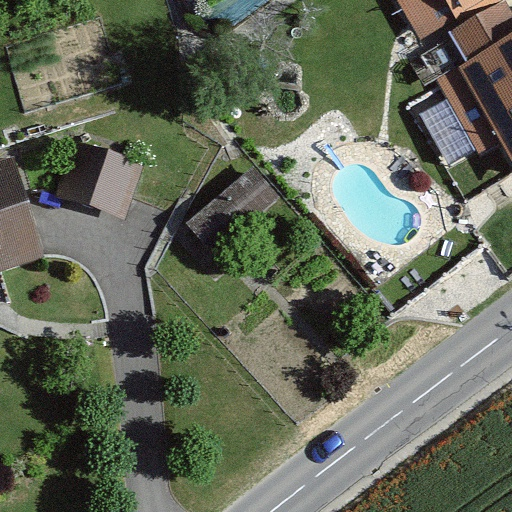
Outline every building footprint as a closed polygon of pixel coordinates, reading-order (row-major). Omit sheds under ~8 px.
[(441,0),(386,0),(404,31),(446,8),(441,0)] [(456,57),(511,31),(496,0),(495,0),(442,26),(456,57)] [(456,57),(441,67),(509,195),(511,193),(511,30),(511,31),(456,57)] [(139,157),(69,134),(49,197),(118,219),(139,157)] [(3,150),(0,151),(0,264),(34,255),(3,150)]
